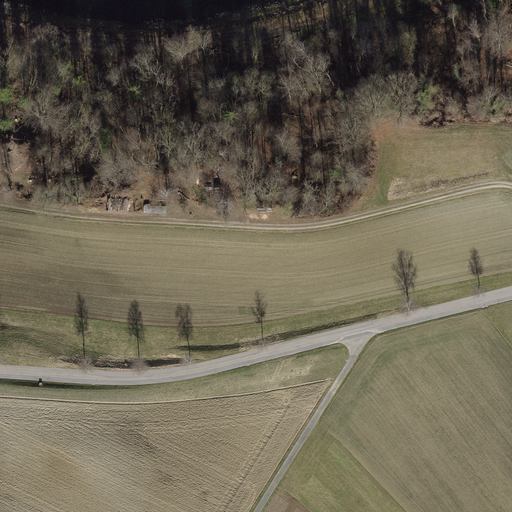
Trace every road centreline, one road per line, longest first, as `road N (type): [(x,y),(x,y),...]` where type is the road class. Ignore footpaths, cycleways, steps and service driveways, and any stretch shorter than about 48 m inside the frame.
road 1 (unclassified): [(511,293),(181,372),(0,372)]
road 2 (track): [(511,188),(500,184),(301,227),(0,203)]
road 3 (track): [(257,511),(356,354),(362,330)]
